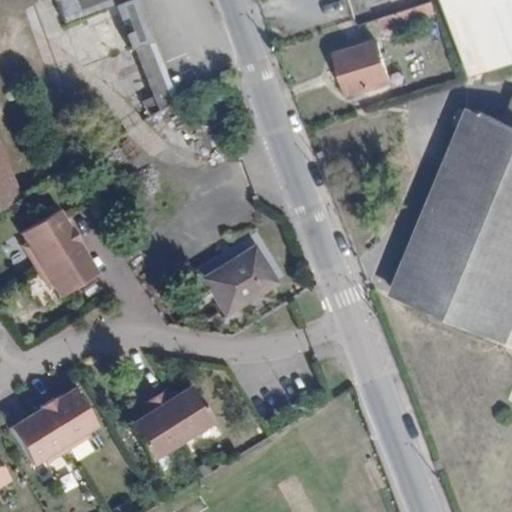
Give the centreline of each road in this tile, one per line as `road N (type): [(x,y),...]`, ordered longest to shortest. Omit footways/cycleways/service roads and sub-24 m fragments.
road 1 (residential): [(0,381),(55,345),(136,336),(251,353),(354,324)]
road 2 (residential): [(354,324),(230,0)]
road 3 (residential): [(426,511),(354,324)]
